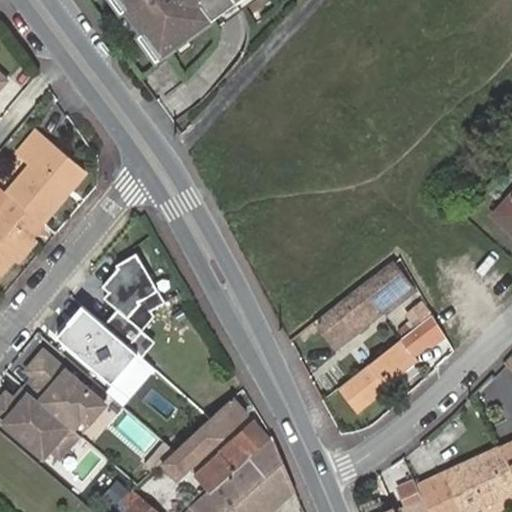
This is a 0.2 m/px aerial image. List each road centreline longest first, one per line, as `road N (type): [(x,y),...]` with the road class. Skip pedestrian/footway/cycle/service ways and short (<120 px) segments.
road 1 (tertiary): [(283,391),(165,157)]
road 2 (tertiary): [(146,176),(283,391)]
road 3 (residential): [(320,476),(348,467),(511,325)]
road 4 (tertiary): [(17,0),(146,176)]
road 5 (residential): [(146,176),(0,336)]
road 6 (tertiary): [(165,157),(50,0)]
